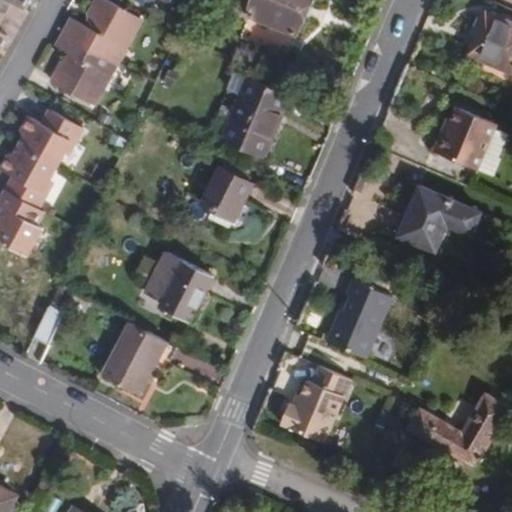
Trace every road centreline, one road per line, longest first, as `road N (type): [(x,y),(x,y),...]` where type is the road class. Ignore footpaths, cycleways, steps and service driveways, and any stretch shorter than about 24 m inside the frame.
road 1 (residential): [(412,0),(216,458)]
road 2 (residential): [(208,476),(0,368)]
road 3 (residential): [(216,458),(344,511)]
